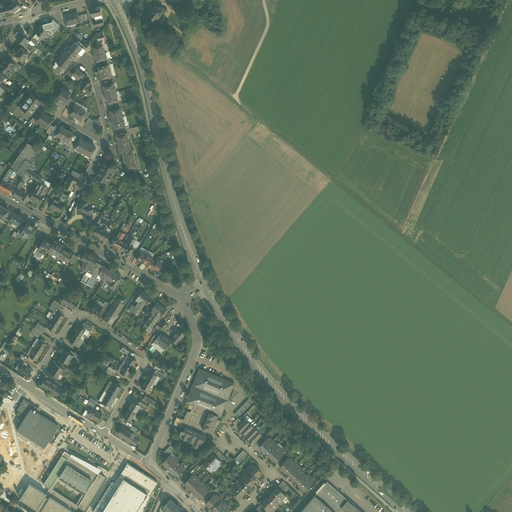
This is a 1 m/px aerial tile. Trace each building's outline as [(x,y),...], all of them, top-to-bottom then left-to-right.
[(3,0),(4,1),(14,13),(20,7),(14,0),(10,0),(9,1),(7,0),(3,0)] [(0,16),(2,16),(2,15),(6,14),(5,13),(8,12),(9,13),(13,12),(13,13),(14,13),(4,1),(1,4),(0,3),(0,16)] [(180,8),(170,2),(168,6),(175,11),(174,11),(177,13),(180,8)] [(150,8),(151,8),(148,12),(150,13),(148,16),(154,21),(156,18),(157,19),(158,19),(159,19),(161,15),(164,10),(159,6),(158,7),(154,4),(153,4),(152,4),(151,4),(150,5),(150,6),(150,7),(150,8)] [(99,6),(89,9),(91,17),(95,16),(97,21),(93,22),(94,27),(98,26),(101,25),(100,25),(104,24),(100,10),(101,10),(100,7),(99,7),(99,6)] [(78,16),(77,12),(64,16),(66,26),(70,25),(70,26),(76,25),(75,22),(79,21),(78,16)] [(49,34),(40,27),(35,33),(36,34),(33,37),(38,42),(41,38),(42,39),(47,33),(49,34)] [(28,39),(21,34),(16,40),(23,46),(28,49),(33,53),(37,49),(34,46),(33,47),(28,44),(27,45),(24,43),(28,39)] [(102,45),(106,44),(104,37),(97,39),(96,45),(99,44),(99,45),(102,45)] [(70,47),(77,53),(82,48),(80,47),(75,43),(75,42),(73,44),(73,43),(70,47)] [(96,46),(92,47),(95,55),(108,52),(106,44),(102,45),(99,45),(99,44),(96,45),(96,46)] [(17,52),(14,55),(19,60),(22,62),(29,54),(26,51),(22,48),(21,47),(19,50),(18,49),(16,52),(17,52)] [(65,52),(73,58),(77,53),(70,47),(67,50),(67,51),(65,52)] [(61,57),(68,64),(73,58),(65,52),(64,54),(61,57)] [(108,52),(95,55),(96,61),(99,60),(106,59),(106,58),(110,58),(108,52)] [(63,69),(64,69),(68,64),(61,57),(58,61),(56,63),(59,65),(63,69)] [(12,62),(6,58),(2,62),(11,70),(15,65),(12,62)] [(17,63),(13,60),(12,62),(15,65),(18,68),(20,66),(17,63)] [(11,70),(2,62),(0,64),(0,68),(4,72),(7,74),(11,70)] [(98,67),(99,73),(113,70),(112,64),(111,64),(108,65),(108,64),(101,66),(98,67)] [(86,76),(76,68),(71,74),(81,82),(86,76)] [(113,70),(99,73),(101,79),(108,77),(111,76),(115,75),(113,70)] [(0,72),(0,82),(1,81),(10,89),(14,84),(9,80),(2,74),(0,72)] [(2,74),(9,80),(11,77),(7,74),(4,72),(2,74)] [(86,80),(81,86),(88,93),(91,89),(88,86),(90,84),(86,80)] [(105,95),(116,92),(113,83),(109,84),(103,86),(105,95)] [(60,101),(67,92),(63,89),(57,98),(59,100),(60,101)] [(116,92),(105,95),(107,104),(114,102),(118,101),(120,100),(118,91),(116,92)] [(70,94),(67,92),(60,101),(62,103),(62,102),(64,103),(65,103),(68,99),(67,98),(70,94)] [(21,108),(30,116),(35,109),(34,109),(35,107),(36,107),(41,101),(31,94),(21,108)] [(7,109),(12,113),(17,106),(13,102),(7,109)] [(80,109),(74,105),(73,108),(71,107),(70,109),(71,110),(69,114),(75,117),(80,109)] [(81,107),(80,109),(75,117),(81,121),(83,117),(84,116),(86,112),(87,110),(81,107)] [(116,108),(109,110),(111,117),(112,120),(122,117),(126,116),(124,108),(123,108),(122,107),(116,108)] [(35,120),(41,124),(47,115),(46,114),(43,112),(42,111),(38,116),(35,120)] [(41,124),(47,128),(53,119),(51,118),(52,118),(49,116),(49,117),(47,115),(41,124)] [(122,117),(112,120),(113,123),(112,123),(114,129),(121,127),(125,126),(124,126),(122,117)] [(55,132),(57,129),(58,128),(55,126),(54,127),(50,134),(49,135),(53,138),(55,135),(56,133),(55,132)] [(61,138),(66,130),(60,126),(58,129),(57,129),(55,132),(56,133),(55,135),(61,138)] [(61,138),(68,143),(70,141),(71,141),(72,138),(72,137),(73,134),(66,130),(61,138)] [(122,153),(131,150),(126,132),(116,135),(120,153),(122,153)] [(82,152),(87,143),(80,138),(76,144),(74,147),(82,152)] [(73,143),(71,141),(70,141),(68,143),(65,148),(69,150),(70,148),(73,143)] [(2,179),(13,185),(17,188),(21,181),(39,151),(28,143),(19,155),(10,168),(2,179)] [(82,152),(90,157),(95,148),(87,143),(82,152)] [(131,150),(122,153),(126,170),(137,167),(132,150),(131,150)] [(107,165),(104,163),(96,177),(99,179),(99,180),(102,182),(103,181),(106,183),(109,179),(110,180),(113,174),(112,173),(114,169),(111,167),(111,166),(108,164),(107,165)] [(75,180),(68,177),(66,179),(65,179),(63,182),(66,183),(64,187),(72,191),(77,182),(75,180)] [(13,185),(2,179),(0,183),(0,189),(9,194),(13,185)] [(39,182),(29,199),(34,201),(39,192),(43,185),(43,184),(45,181),(41,179),(39,182)] [(21,181),(17,188),(12,196),(20,200),(25,192),(20,189),(24,182),(21,181)] [(39,192),(34,201),(38,203),(43,195),(39,192)] [(58,201),(54,199),(49,207),(59,212),(62,208),(61,208),(63,204),(63,205),(58,202),(58,201)] [(82,199),(79,204),(80,204),(78,209),(84,212),(84,213),(88,215),(88,214),(89,215),(93,209),(92,208),(92,210),(86,207),(88,202),(82,199)] [(9,210),(0,205),(0,217),(4,220),(9,210)] [(22,218),(13,213),(9,221),(10,221),(9,221),(13,223),(11,226),(15,228),(17,225),(18,225),(22,218)] [(93,234),(99,237),(107,222),(104,220),(102,224),(103,225),(101,229),(97,226),(93,234)] [(107,222),(99,237),(105,241),(109,233),(105,231),(106,229),(108,229),(111,224),(107,222)] [(35,228),(27,223),(24,228),(20,233),(29,239),(35,228)] [(114,236),(109,243),(114,246),(115,246),(122,233),(125,227),(123,225),(120,231),(116,237),(114,236)] [(115,246),(120,249),(124,242),(121,241),(125,234),(122,233),(115,246)] [(126,244),(124,242),(120,249),(125,252),(133,239),(130,237),(126,244)] [(44,239),(39,248),(42,250),(40,253),(45,256),(48,250),(52,244),(44,239)] [(133,239),(125,252),(130,255),(134,248),(132,247),(135,240),(133,239)] [(52,244),(48,250),(58,256),(64,248),(56,243),(56,242),(54,241),(54,242),(54,241),(52,244)] [(73,254),(64,248),(58,256),(59,256),(67,262),(68,262),(69,260),(73,254)] [(142,263),(143,261),(148,252),(141,248),(139,251),(141,252),(137,260),(142,263)] [(148,252),(143,261),(148,265),(151,259),(154,254),(149,251),(148,252)] [(81,259),(84,261),(80,267),(84,269),(91,255),(85,252),(84,254),(81,259)] [(77,257),(73,254),(69,260),(73,263),(77,257)] [(97,259),(91,255),(84,269),(82,272),(85,274),(86,271),(87,271),(92,274),(99,263),(95,262),(97,259)] [(152,269),(153,268),(156,262),(151,259),(148,265),(147,266),(152,269)] [(156,262),(153,268),(158,271),(162,264),(162,263),(162,262),(162,261),(159,259),(158,261),(157,260),(156,262)] [(110,270),(99,263),(92,274),(92,275),(96,277),(98,274),(102,276),(100,278),(104,280),(105,278),(110,270)] [(116,274),(110,270),(105,278),(111,281),(116,274)] [(85,286),(92,275),(92,274),(87,271),(86,271),(85,274),(81,281),(84,283),(82,285),(85,286)] [(121,277),(116,274),(111,281),(108,286),(114,289),(118,283),(121,278),(121,277)] [(97,278),(96,277),(92,275),(85,286),(90,290),(97,278)] [(147,294),(142,290),(139,295),(135,301),(137,303),(135,307),(138,309),(142,302),(147,294)] [(79,302),(66,294),(61,301),(74,310),(79,302)] [(152,298),(147,294),(142,302),(138,309),(141,310),(145,304),(147,305),(149,302),(152,298)] [(115,301),(103,319),(111,324),(123,306),(122,305),(124,301),(119,298),(117,302),(115,301)] [(154,306),(150,312),(152,313),(145,324),(148,326),(157,313),(162,306),(157,302),(154,306)] [(57,312),(61,314),(63,310),(60,308),(52,303),(49,308),(53,310),(49,318),(52,320),(57,312)] [(89,310),(97,315),(101,309),(102,307),(103,305),(101,303),(100,306),(95,303),(92,307),(91,307),(89,310)] [(166,310),(162,306),(157,313),(148,326),(152,328),(160,316),(161,317),(166,310)] [(52,320),(59,324),(64,316),(61,314),(57,312),(52,320)] [(47,328),(54,332),(59,324),(52,320),(47,328)] [(34,328),(41,333),(42,333),(45,328),(40,325),(39,326),(36,324),(34,328)] [(79,325),(74,334),(83,340),(88,332),(82,328),(83,327),(82,327),(83,326),(80,325),(79,325)] [(159,330),(161,329),(158,325),(152,329),(155,333),(158,331),(160,334),(161,333),(159,330)] [(33,335),(38,338),(41,333),(34,328),(31,332),(34,334),(33,335)] [(179,329),(170,339),(176,344),(185,334),(179,329)] [(171,342),(161,333),(157,339),(154,342),(156,344),(159,342),(165,348),(171,342)] [(83,340),(74,334),(69,342),(78,347),(78,348),(83,340)] [(9,345),(11,346),(17,337),(15,336),(9,345)] [(34,348),(41,352),(46,344),(39,340),(34,348)] [(85,352),(78,348),(78,347),(74,353),(82,358),(85,352)] [(29,356),(36,361),(41,352),(34,348),(29,356)] [(64,350),(58,359),(68,365),(72,360),(71,359),(73,356),(69,353),(64,350)] [(71,351),(69,353),(73,356),(74,356),(74,357),(80,361),(82,358),(74,353),(71,351)] [(122,363),(131,369),(136,361),(127,355),(122,363)] [(117,371),(127,377),(131,369),(122,363),(117,371)] [(59,367),(55,364),(49,373),(57,378),(60,375),(63,369),(59,367)] [(60,364),(59,367),(63,369),(64,370),(70,374),(71,371),(60,364)] [(18,371),(27,377),(30,373),(31,370),(26,367),(23,365),(19,371),(18,371)] [(115,370),(109,367),(105,372),(112,376),(115,370)] [(234,383),(199,369),(192,388),(186,402),(194,406),(209,412),(218,415),(221,416),(222,412),(234,383)] [(150,372),(145,380),(152,384),(157,376),(150,372)] [(160,378),(157,376),(152,384),(156,386),(160,378)] [(45,378),(40,385),(50,391),(55,384),(49,380),(45,378)] [(51,378),(49,380),(55,384),(60,387),(62,385),(51,378)] [(152,384),(145,380),(141,388),(147,392),(152,384)] [(104,391),(115,397),(121,388),(110,381),(104,391)] [(60,387),(55,384),(50,391),(57,396),(62,389),(60,387)] [(99,400),(110,407),(115,397),(104,391),(99,400)] [(143,399),(150,403),(154,405),(155,402),(145,395),(143,399)] [(33,410),(34,409),(36,407),(24,399),(19,406),(16,410),(25,416),(30,409),(33,410)] [(248,399),(233,414),(237,417),(252,402),(248,399)] [(92,408),(93,409),(95,405),(88,401),(85,406),(91,410),(92,408)] [(128,409),(135,413),(139,406),(137,404),(133,401),(128,409)] [(139,401),(137,404),(139,406),(146,409),(148,406),(141,401),(140,401),(139,401)] [(207,417),(209,412),(194,406),(192,409),(193,411),(192,413),(188,411),(187,411),(187,413),(187,414),(185,421),(181,419),(178,427),(185,429),(186,426),(196,430),(201,432),(203,428),(205,422),(207,417)] [(91,410),(88,415),(90,417),(97,421),(102,414),(93,409),(92,408),(91,410)] [(35,410),(34,409),(33,410),(30,409),(25,416),(16,430),(44,448),(57,428),(58,426),(38,413),(36,412),(34,411),(35,410)] [(135,413),(128,409),(123,417),(130,421),(135,413)] [(218,415),(209,412),(207,417),(216,421),(218,415)] [(216,421),(207,417),(205,422),(214,426),(216,421)] [(241,432),(249,423),(245,419),(242,422),(238,426),(237,427),(240,430),(239,431),(241,432)] [(214,426),(205,422),(203,428),(212,431),(214,426)] [(246,435),(253,427),(249,423),(241,432),(242,433),(243,432),(246,435)] [(190,441),(192,442),(196,430),(186,426),(185,429),(184,431),(182,430),(181,432),(180,431),(179,435),(183,437),(182,438),(187,440),(187,439),(190,440),(190,441)] [(127,440),(130,436),(132,433),(122,427),(117,434),(122,437),(127,440)] [(249,440),(257,431),(253,427),(246,435),(248,437),(247,438),(249,440)] [(201,432),(196,430),(192,442),(194,442),(193,444),(195,445),(194,447),(200,449),(202,445),(204,446),(206,440),(205,439),(207,435),(201,432)] [(258,438),(262,435),(257,431),(249,440),(250,441),(251,440),(254,443),(254,442),(258,438)] [(130,436),(127,440),(135,445),(138,441),(133,438),(130,436)] [(263,451),(271,442),(267,438),(263,442),(259,446),(262,449),(261,449),(263,451)] [(268,454),(275,446),(271,442),(263,451),(264,452),(265,451),(268,454)] [(271,459),(279,450),(275,446),(268,454),(270,456),(269,457),(271,459)] [(280,458),(284,454),(279,450),(271,459),(272,460),(273,459),(276,462),(280,458)] [(105,478),(98,473),(70,456),(64,452),(43,485),(49,488),(46,494),(29,484),(19,499),(36,510),(34,511),(74,511),(78,507),(84,511),(105,478)] [(101,470),(71,454),(70,456),(98,473),(101,470)] [(215,466),(220,461),(219,460),(217,457),(214,455),(213,454),(209,458),(208,458),(207,458),(215,466)] [(162,463),(167,468),(175,459),(173,457),(170,455),(168,456),(167,458),(166,458),(164,459),(164,460),(162,463)] [(211,471),(215,466),(207,458),(207,459),(207,460),(203,464),(206,467),(211,471)] [(283,471),(292,462),(288,458),(284,462),(280,466),(283,469),(282,470),(283,471)] [(177,462),(175,459),(167,468),(170,470),(169,471),(171,472),(172,472),(180,464),(177,462)] [(288,474),(296,466),(292,462),(283,471),(285,473),(286,472),(288,474)] [(153,490),(158,483),(127,463),(114,484),(112,482),(93,511),(143,511),(151,496),(150,496),(153,490)] [(180,464),(172,472),(174,475),(175,474),(177,475),(181,472),(185,468),(180,464)] [(257,468),(253,465),(249,469),(258,478),(260,476),(258,475),(261,472),(257,468)] [(292,479),(300,470),(296,466),(288,474),(291,477),(290,478),(292,479)] [(258,478),(249,469),(245,473),(247,475),(253,481),(256,478),(257,479),(258,478)] [(297,482),(304,474),(300,470),(292,479),(293,480),(294,479),(297,482)] [(300,487),(308,478),(304,474),(297,482),(299,485),(298,486),(300,487)] [(186,486),(188,487),(196,479),(193,476),(191,475),(187,479),(184,482),(187,485),(186,486)] [(253,481),(247,475),(243,479),(252,487),(253,485),(252,484),(254,482),(253,481)] [(308,486),(313,482),(308,478),(300,487),(304,491),(308,486)] [(199,482),(196,479),(188,487),(189,489),(190,488),(193,490),(200,483),(199,482)] [(252,487),(243,479),(239,483),(246,490),(249,487),(250,488),(252,487)] [(350,503),(327,482),(315,495),(333,511),(360,511),(352,505),(353,503),(351,502),(350,503)] [(201,484),(200,483),(193,490),(195,493),(194,494),(196,495),(204,487),(201,484)] [(246,490),(239,483),(235,487),(244,495),(245,493),(244,492),(246,490)] [(207,490),(204,487),(196,495),(198,497),(199,496),(201,498),(204,495),(208,491),(207,490)] [(244,495),(235,487),(231,491),(235,495),(238,498),(241,495),(242,496),(244,495)] [(281,491),(278,488),(276,490),(275,489),(272,491),(281,500),(285,495),(281,491)] [(281,500),(272,491),(270,494),(271,495),(269,496),(277,504),(281,500)] [(213,495),(209,499),(206,502),(209,505),(208,506),(209,508),(217,499),(214,496),(213,495)] [(333,511),(315,495),(300,511),(333,511)] [(277,504),(269,496),(268,498),(267,497),(265,500),(273,508),(277,504)] [(220,502),(217,499),(209,508),(210,509),(212,508),(214,510),(222,503),(220,502)] [(167,511),(168,511),(175,504),(170,500),(169,501),(163,508),(167,511)] [(273,508),(265,500),(262,502),(263,503),(261,505),(265,508),(266,510),(267,511),(270,511),(274,508),(273,508)] [(223,504),(222,503),(214,510),(216,511),(220,511),(226,507),(223,504)]
